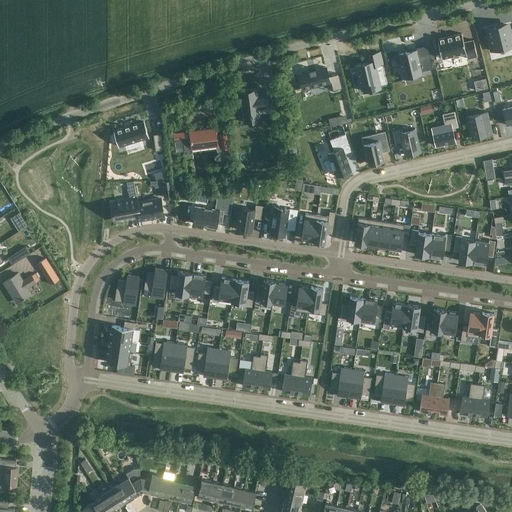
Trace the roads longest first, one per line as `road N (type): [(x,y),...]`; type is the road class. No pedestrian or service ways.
road 1 (unclassified): [(0,148),(149,91),(495,0)]
road 2 (residential): [(78,380),(317,414)]
road 3 (residential): [(511,146),(359,182),(349,192),(340,255)]
road 4 (residential): [(171,230),(118,239),(83,272),(69,363),(78,380)]
road 5 (residential): [(317,414),(511,442)]
road 6 (residential): [(78,380),(87,369),(98,282),(133,252),(169,248)]
road 7 (residential): [(338,273),(511,298)]
road 8 (residential): [(511,280),(340,255)]
road 9 (residential): [(169,248),(338,273)]
road 10 (residential): [(340,255),(171,230)]
road 11 (residential): [(338,273),(317,414)]
